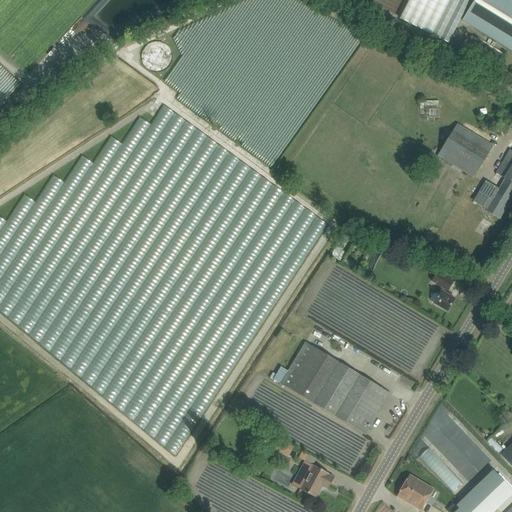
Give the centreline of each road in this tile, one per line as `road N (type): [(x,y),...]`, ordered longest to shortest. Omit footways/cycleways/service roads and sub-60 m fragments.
road 1 (tertiary): [(358,511),(511,253)]
road 2 (unclassified): [(511,91),(354,0)]
